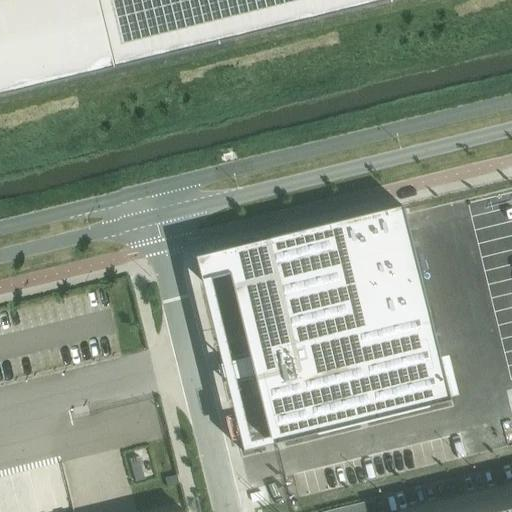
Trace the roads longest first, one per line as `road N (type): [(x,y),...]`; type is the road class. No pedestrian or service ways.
road 1 (unclassified): [(511,101),(145,193)]
road 2 (unclassified): [(152,219),(511,129)]
road 3 (unclassified): [(152,219),(226,511)]
road 4 (unclassified): [(0,256),(152,219)]
road 5 (unclassified): [(145,193),(0,228)]
